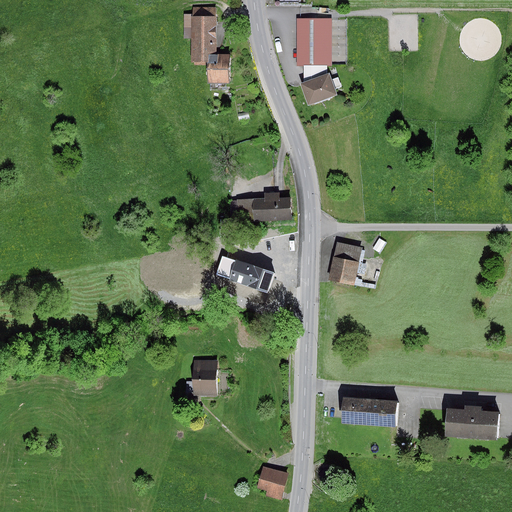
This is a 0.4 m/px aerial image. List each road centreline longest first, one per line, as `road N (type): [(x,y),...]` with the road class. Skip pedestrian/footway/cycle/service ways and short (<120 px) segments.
road 1 (tertiary): [(309,226),(307,185),(253,0)]
road 2 (residential): [(304,385),(511,400)]
road 3 (unclassified): [(511,227),(309,226)]
road 4 (track): [(318,13),(509,9)]
road 5 (track): [(116,70),(134,19),(201,1),(255,15)]
road 6 (tertiary): [(304,385),(309,226)]
road 7 (tertiary): [(296,511),(304,385)]
